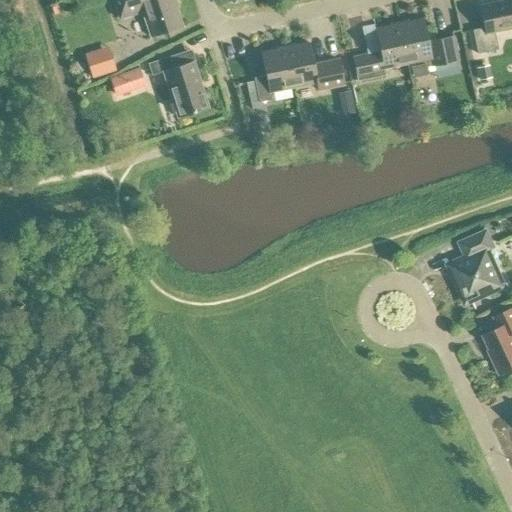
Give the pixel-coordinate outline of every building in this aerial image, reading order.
[(181,27),(172,0),(112,0),(119,19),(142,11),(150,37),(181,27)] [(493,31),(511,26),(511,0),(479,7),(483,28),(472,30),(477,54),(497,50),(493,31)] [(398,24),(407,64),(410,78),(426,75),(425,68),(434,66),(436,79),(457,74),(455,61),(457,61),(452,37),(427,42),(422,19),(398,24)] [(384,69),(407,64),(398,24),(374,29),(379,52),(352,57),(357,82),(385,76),(384,69)] [(284,48),(293,88),(315,83),(317,90),(343,84),(338,60),(313,66),(308,43),(284,48)] [(83,54),(91,79),(102,76),(115,71),(107,47),(96,50),(83,54)] [(293,88),(284,48),(260,53),(265,76),(253,78),(258,102),(270,100),(269,93),(293,88)] [(177,117),(207,107),(193,62),(176,67),(172,56),(147,64),(151,76),(162,72),(177,117)] [(108,79),(114,97),(145,87),(138,68),(121,74),(115,76),(108,79)] [(353,113),(349,92),(337,94),(341,115),(353,113)] [(412,103),(398,106),(400,119),(415,116),(412,103)] [(269,140),(265,120),(251,122),(255,142),(269,140)] [(467,302),(503,286),(487,249),(493,247),(486,231),(459,243),(466,257),(448,265),(465,301),(467,302)] [(511,308),(493,318),(499,328),(483,336),(494,360),(492,361),(499,375),(511,369),(511,308)]
